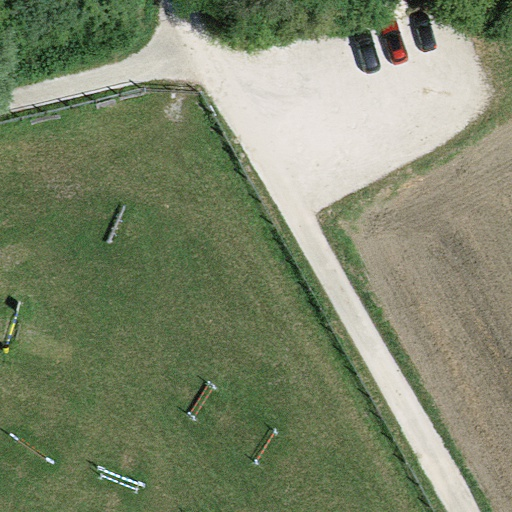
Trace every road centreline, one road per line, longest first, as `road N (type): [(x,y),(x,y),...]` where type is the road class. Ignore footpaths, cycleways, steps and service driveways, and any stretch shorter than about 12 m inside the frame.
road 1 (track): [(194,8),(467,511)]
road 2 (track): [(0,84),(210,36)]
